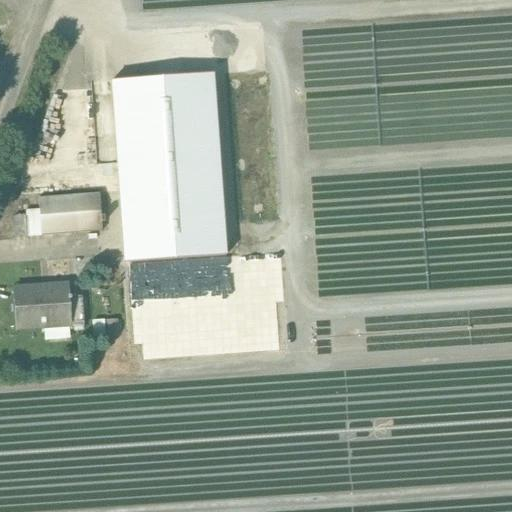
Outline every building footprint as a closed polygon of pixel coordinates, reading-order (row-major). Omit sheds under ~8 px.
[(212,76),(161,79),(175,259),(226,256),(212,76)] [(161,79),(110,83),(123,263),(175,259),(161,79)] [(99,194),(38,199),(39,211),(40,236),(102,232),(101,223),(104,223),(104,217),(101,217),(99,194)] [(39,211),(26,211),(27,237),(40,236),(39,211)] [(68,287),(13,291),(16,329),(68,325),(69,327),(82,326),(80,299),(70,299),(70,297),(69,297),(68,287)]
